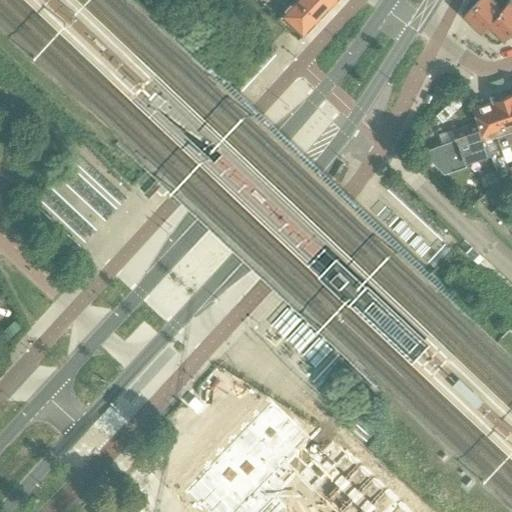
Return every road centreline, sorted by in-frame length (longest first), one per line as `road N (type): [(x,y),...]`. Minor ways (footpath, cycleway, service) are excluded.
road 1 (secondary): [(135,369),(330,153),(418,22)]
road 2 (secondary): [(390,0),(325,87),(99,335)]
road 3 (unclassified): [(99,335),(0,237)]
